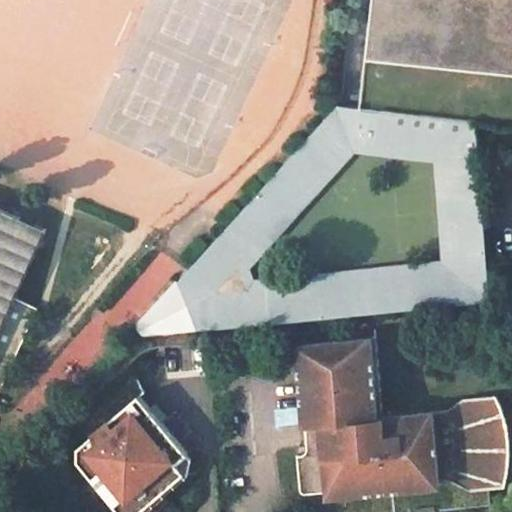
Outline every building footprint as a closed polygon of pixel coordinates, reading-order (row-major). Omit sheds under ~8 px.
[(511,0),(372,0),(366,59),(511,74),(511,0)] [(259,280),(256,269),(355,153),(344,105),(142,327),(270,319),(259,280)] [(344,105),(355,153),(433,160),(476,122),(363,110),(344,105)] [(442,256),(491,300),(476,122),(433,160),(442,256)] [(0,331),(16,297),(47,229),(0,207),(0,331)] [(259,280),(270,319),(491,300),(442,256),(259,280)] [(16,297),(0,331),(0,391),(38,308),(16,297)] [(332,511),(418,511),(418,510),(437,508),(438,511),(493,506),(491,487),(508,486),(511,475),(511,464),(511,441),(511,435),(508,419),(506,412),(504,405),(498,394),(463,398),(449,409),(385,416),(377,336),(299,345),(309,446),(309,450),(307,454),(304,457),(300,457),(303,489),(303,491),(304,491),(305,492),(308,494),(330,493),(332,511)] [(146,408),(135,396),(76,448),(76,460),(120,509),(130,500),(135,505),(178,467),(174,461),(184,452),(156,420),(150,424),(140,413),(146,408)] [(150,424),(156,420),(146,408),(140,413),(150,424)] [(178,467),(135,505),(141,511),(143,511),(167,491),(185,475),(178,467)]
